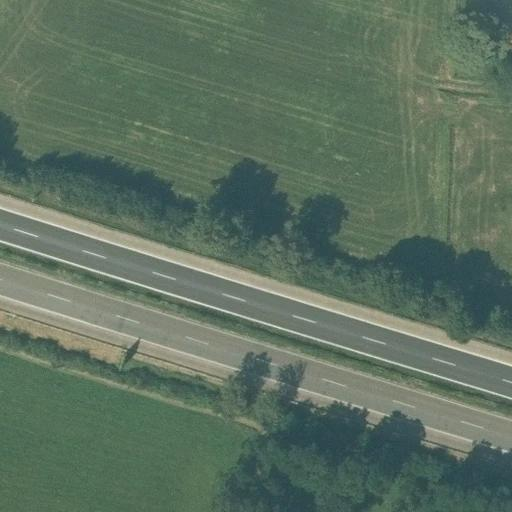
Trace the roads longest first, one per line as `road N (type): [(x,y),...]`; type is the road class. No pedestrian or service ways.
road 1 (motorway): [(511,389),(0,223)]
road 2 (motorway): [(0,291),(511,448)]
